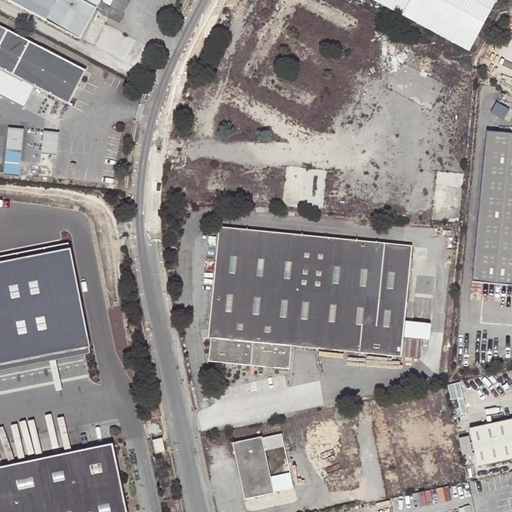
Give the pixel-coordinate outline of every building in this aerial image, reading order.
[(3,0),(79,39),(79,37),(83,39),(97,11),(95,10),(99,0),(56,0),(55,1),(52,0),(3,0)] [(377,0),(470,50),(496,0),(377,0)] [(68,103),(85,71),(6,30),(0,42),(0,68),(35,86),(68,103)] [(35,86),(0,68),(0,95),(23,108),(35,86)] [(18,176),(23,129),(8,127),(3,174),(18,176)] [(56,156),(59,132),(43,131),(41,154),(56,156)] [(511,133),(487,131),(472,282),(511,285),(511,133)] [(287,368),(290,345),(400,358),(409,258),(410,245),(218,226),(207,337),(210,337),(208,361),(287,368)] [(68,248),(0,262),(0,365),(88,348),(68,248)] [(461,396),(457,383),(450,385),(454,399),(461,396)] [(511,458),(511,419),(469,429),(477,466),(511,458)] [(261,438),(263,451),(283,447),(280,434),(261,438)] [(244,499),(272,493),(272,491),(269,478),(263,451),(261,438),(260,436),(231,443),(244,499)] [(152,440),(155,454),(165,451),(162,438),(152,440)] [(0,468),(0,511),(126,511),(111,444),(0,468)] [(272,491),(291,487),(289,474),(269,478),(272,491)]
